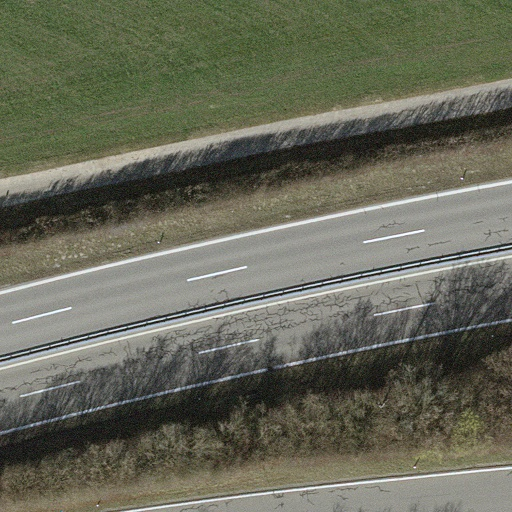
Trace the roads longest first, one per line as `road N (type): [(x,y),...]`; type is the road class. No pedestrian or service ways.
road 1 (trunk): [(0,402),(511,290)]
road 2 (trunk): [(511,215),(0,327)]
road 3 (track): [(0,193),(325,114),(511,84)]
road 4 (trunk): [(336,511),(511,494)]
